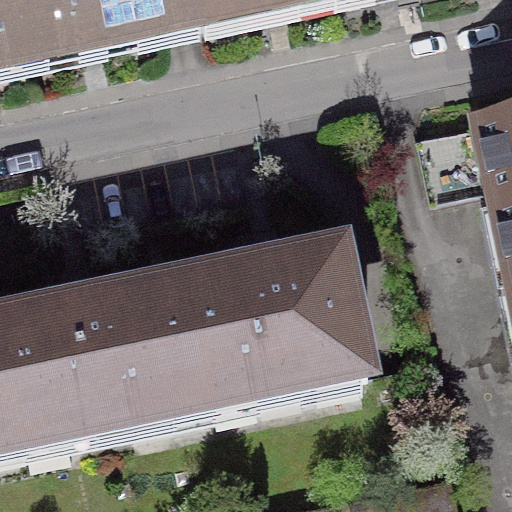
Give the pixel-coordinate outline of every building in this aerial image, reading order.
[(194,0),(0,0),(0,73),(91,55),(183,35),(201,32),(194,0)] [(333,0),(194,0),(201,32),(268,18),(334,4),(333,0)] [(511,301),(511,126),(478,133),(478,134),(416,147),(429,211),(490,199),(511,301)] [(257,280),(180,296),(194,362),(199,361),(210,416),(359,385),(359,386),(367,384),(342,262),(285,274),(280,252),(266,255),(253,257),(257,280)] [(194,362),(180,296),(101,313),(96,290),(83,293),(69,296),(74,318),(0,333),(0,355),(9,400),(11,400),(23,455),(210,416),(199,361),(194,362)] [(9,400),(0,355),(0,459),(23,455),(11,400),(9,400)] [(454,511),(449,488),(332,511),(454,511)]
